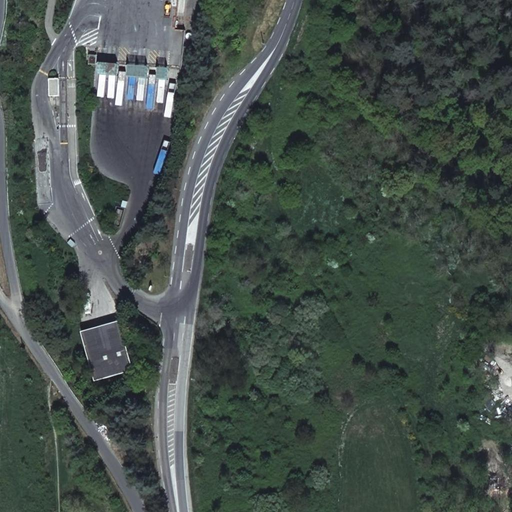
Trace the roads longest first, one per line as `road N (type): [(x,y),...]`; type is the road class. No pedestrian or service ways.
road 1 (secondary): [(281,31),(219,110),(189,184),(165,369),(162,448),(175,511)]
road 2 (secondary): [(182,511),(182,382),(208,180),(281,31)]
road 3 (unclassified): [(139,511),(14,315),(0,206)]
